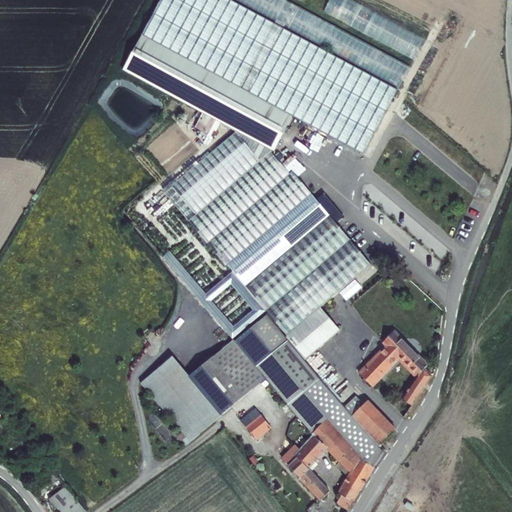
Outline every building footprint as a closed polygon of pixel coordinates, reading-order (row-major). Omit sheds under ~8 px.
[(243,0),(154,0),(120,62),(192,102),(187,110),(202,119),(207,110),(233,124),(269,145),(289,109),(359,148),(395,84),(243,0)] [(330,0),(326,9),(340,17),(350,0),(330,0)] [(162,183),(223,256),(225,255),(284,328),(317,300),(367,257),(291,163),(288,165),(269,145),(258,152),(233,124),(162,183)] [(317,300),(284,328),(302,350),(335,322),(317,300)] [(259,373),(301,351),(265,308),(235,332),(234,331),(199,360),(228,398),(259,373)] [(390,326),(381,335),(385,339),(358,368),(371,379),(397,350),(415,370),(401,393),(409,399),(428,368),(390,326)] [(228,398),(199,360),(190,367),(171,345),(141,370),(190,430),(228,398)] [(286,397),(307,420),(312,425),(325,411),(354,439),(349,444),(357,452),(359,450),(373,458),(383,442),(382,440),(379,437),(364,420),(353,407),(325,375),(301,351),(259,373),(272,388),(277,384),(286,397)] [(372,389),(353,407),(364,420),(379,437),(384,433),(399,418),(372,389)] [(254,396),(239,408),(256,428),(271,416),(254,396)] [(312,425),(307,420),(302,426),(308,432),(297,443),(294,440),(282,452),(321,492),(330,483),(308,460),(327,440),(350,464),(338,486),(341,488),(338,494),(348,500),(373,458),(359,450),(357,452),(349,444),(354,439),(325,411),(312,425)] [(66,476),(50,488),(64,507),(57,511),(77,511),(87,503),(66,476)]
